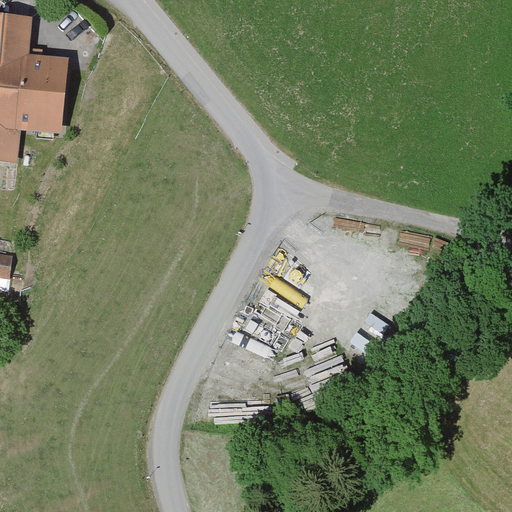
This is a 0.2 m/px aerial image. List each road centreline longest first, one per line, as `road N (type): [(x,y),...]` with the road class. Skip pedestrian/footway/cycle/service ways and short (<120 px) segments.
road 1 (unclassified): [(175,511),(164,474),(168,422),(283,188)]
road 2 (unclassified): [(283,188),(129,0)]
road 3 (residential): [(511,250),(478,232),(283,188)]
